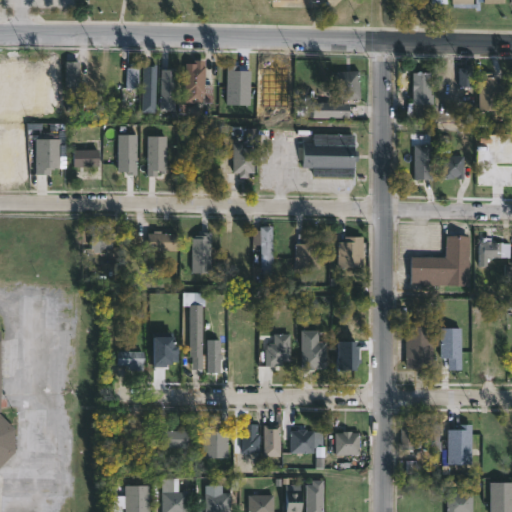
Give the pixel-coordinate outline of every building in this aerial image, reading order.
[(204,59),(203,65),(205,65),(205,83),(213,84),(213,102),(186,102),(186,92),(184,92),(185,62),(194,62),(194,59),(204,59)] [(65,60),(77,60),(77,85),(64,85),(65,60)] [(97,85),(90,85),(91,61),(106,62),(105,81),(97,81),(97,85)] [(139,88),(125,88),(126,67),(129,67),(129,62),(140,62),(139,88)] [(156,111),(142,111),(143,65),(149,65),(149,63),(156,63),(156,111)] [(226,101),(227,63),(242,63),(242,69),(252,69),(251,102),(226,101)] [(261,63),(261,103),(290,103),(290,63),(261,63)] [(471,87),(471,63),(458,63),(458,87),(471,87)] [(175,67),(173,110),(159,109),(161,68),(168,69),(168,67),(175,67)] [(338,103),(337,103),(337,71),(360,71),(360,103),(338,103)] [(414,121),(407,121),(407,111),(409,111),(408,102),(414,102),(413,72),(432,72),(432,117),(413,118),(414,121)] [(493,72),(493,76),(498,76),(498,83),(505,83),(505,96),(498,96),(498,109),(480,109),(480,72),(493,72)] [(331,102),(331,104),(348,103),(348,116),(313,117),(313,102),(331,102)] [(354,134),(354,150),(358,150),(357,160),(354,160),(354,176),(313,175),(313,166),(301,166),(302,141),(313,142),(313,133),(354,134)] [(137,134),(136,174),(126,174),(126,171),(117,171),(117,134),(137,134)] [(147,135),(147,175),(156,175),(157,170),(160,170),(160,173),(165,173),(166,136),(147,135)] [(48,169),(48,174),(34,174),(34,137),(59,138),(59,167),(53,167),(53,169),(48,169)] [(243,142),(243,147),(256,147),(256,172),(249,172),(249,176),(239,176),(239,172),(232,172),(232,142),(243,142)] [(433,145),(432,178),(414,178),(415,144),(433,145)] [(78,166),(72,166),(72,149),(99,149),(99,166),(78,166)] [(464,170),(464,178),(458,178),(458,175),(455,175),(455,177),(443,177),(444,155),(464,156),(464,170)] [(273,226),(274,268),(273,268),(273,274),(263,274),(262,268),(260,268),(259,226),(273,226)] [(161,230),(161,233),(180,233),(180,250),(148,249),(148,233),(153,233),(153,229),(161,230)] [(110,248),(90,248),(90,232),(101,233),(101,230),(111,230),(110,248)] [(210,272),(191,272),(191,238),(195,238),(195,236),(201,236),(201,233),(210,233),(210,272)] [(252,233),(239,233),(239,242),(225,242),(225,269),(236,268),(236,276),(252,276),(252,233)] [(469,235),(468,284),(409,283),(409,255),(444,256),(444,234),(469,235)] [(362,266),(338,266),(338,241),(344,241),(344,237),(362,236),(362,266)] [(321,238),(320,271),(294,270),(295,243),(302,244),(303,237),(321,238)] [(492,238),(492,242),(511,243),(511,258),(487,258),(487,266),(479,266),(480,242),(482,242),(482,238),(492,238)] [(183,292),(205,292),(204,305),(202,305),(201,369),(191,368),(191,356),(189,355),(189,306),(183,305),(183,292)] [(435,326),(434,370),(407,370),(408,326),(435,326)] [(464,328),(464,370),(450,370),(450,357),(442,357),(443,328),(464,328)] [(0,330),(1,330),(1,411),(1,413),(16,428),(16,452),(0,468),(0,330)] [(318,330),(318,341),(324,341),(325,368),(301,369),(300,330),(318,330)] [(281,366),(264,366),(265,349),(266,349),(266,345),(269,343),(273,343),(273,333),(290,334),(290,360),(281,359),(281,366)] [(220,339),(220,353),(223,353),(223,359),(220,359),(220,373),(205,373),(205,339),(220,339)] [(172,371),(166,371),(166,346),(183,346),(183,371),(172,371)] [(144,351),(143,370),(127,369),(127,365),(118,365),(118,351),(144,351)] [(257,423),(256,452),(241,451),(241,444),(240,444),(240,421),(251,421),(251,423),(257,423)] [(446,427),(459,426),(459,423),(470,422),(471,463),(446,463),(446,427)] [(413,448),(399,448),(398,423),(412,423),(413,448)] [(435,423),(436,463),(422,464),(422,455),(427,455),(426,435),(421,436),(420,423),(435,423)] [(281,456),(264,457),(263,425),(281,425),(281,456)] [(217,426),(217,431),(228,431),(228,458),(203,458),(203,426),(217,426)] [(306,429),(306,431),(324,431),(324,469),(314,469),(314,453),(290,453),(290,431),(297,431),(297,429),(306,429)] [(189,430),(189,434),(197,434),(197,447),(189,446),(189,448),(164,448),(164,430),(189,430)] [(351,431),(351,432),(358,432),(359,454),(335,455),(334,433),(342,432),(342,431),(351,431)] [(177,479),(177,492),(189,492),(189,511),(162,511),(162,479),(177,479)] [(488,511),(488,479),(511,479),(511,511),(488,511)] [(322,480),(322,511),(305,511),(305,485),(311,485),(311,480),(322,480)] [(285,511),(285,484),(300,484),(300,511),(285,511)] [(150,485),(150,511),(124,511),(124,485),(150,485)] [(444,511),(444,491),(472,491),(472,511),(444,511)] [(204,511),(204,492),(230,492),(230,511),(204,511)] [(273,495),(273,511),(247,511),(247,495),(273,495)] [(325,511),(325,495),(346,495),(346,511),(325,511)]
